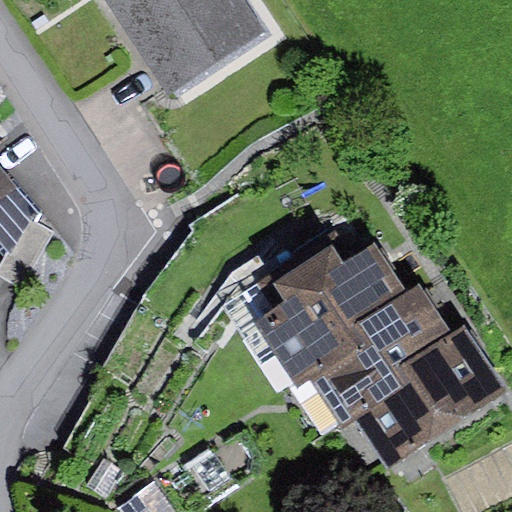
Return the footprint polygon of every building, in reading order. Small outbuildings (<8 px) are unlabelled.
[(106,0),(169,97),(266,35),(243,0),(106,0)] [(0,199),(17,186),(0,165),(0,199)] [(0,199),(0,244),(7,253),(27,217),(36,222),(41,213),(17,186),(0,199)] [(0,276),(22,289),(54,232),(36,222),(27,217),(7,253),(0,265),(0,276)] [(303,364),(411,295),(377,242),(343,263),(332,246),(276,283),(288,301),(255,322),(288,374),(303,364)] [(450,331),(423,288),(411,295),(303,364),(331,407),(342,400),(450,331)] [(463,323),(450,331),(342,400),(387,468),(507,389),(463,323)] [(142,393),(100,371),(60,448),(103,470),(142,393)] [(178,511),(156,481),(115,511),(178,511)]
